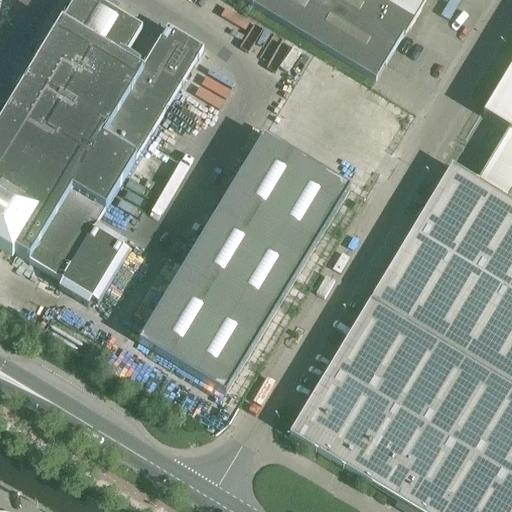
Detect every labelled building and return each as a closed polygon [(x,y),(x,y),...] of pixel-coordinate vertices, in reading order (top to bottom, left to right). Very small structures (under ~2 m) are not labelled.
[(203,53),(167,31),(140,76),(122,65),(142,32),(88,0),(77,0),(75,4),(68,15),(37,67),(23,90),(6,119),(0,128),(0,247),(62,286),(59,292),(88,309),(92,303),(98,307),(128,258),(122,254),(125,248),(96,230),(190,74),(203,53)] [(237,0),(251,8),(256,0),(237,0)] [(375,83),(408,30),(410,31),(416,21),(381,0),(256,0),(251,8),(375,83)] [(421,11),(420,10),(425,0),(381,0),(416,21),(421,11)] [(370,305),(290,438),(389,498),(411,511),(511,511),(511,69),(483,118),(484,119),(511,135),(511,206),(506,203),(511,193),(511,178),(489,165),(477,185),(451,170),(447,178),(372,301),(373,301),(370,305)] [(264,139),(138,346),(225,399),(351,192),(350,191),(323,175),(306,165),(286,153),(264,139)] [(85,361),(97,368),(104,357),(92,350),(85,361)]
